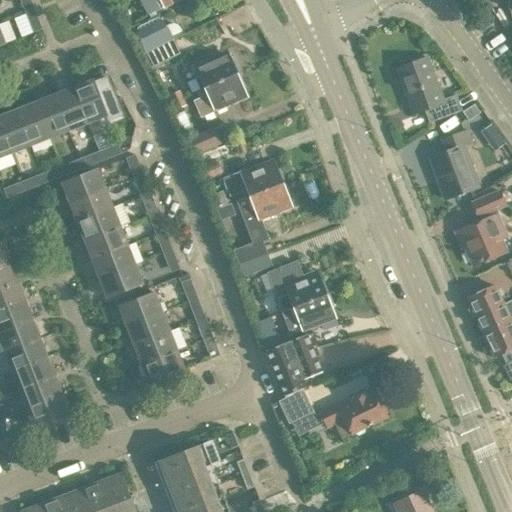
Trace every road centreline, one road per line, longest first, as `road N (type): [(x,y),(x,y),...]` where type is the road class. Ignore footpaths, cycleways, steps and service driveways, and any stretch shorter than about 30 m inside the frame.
road 1 (secondary): [(511,511),(310,30)]
road 2 (residential): [(247,393),(252,369),(185,174),(89,0)]
road 3 (residential): [(2,484),(247,393)]
road 4 (residential): [(511,108),(431,0)]
